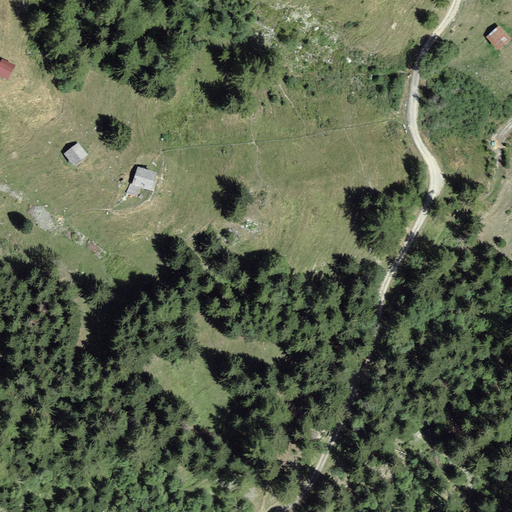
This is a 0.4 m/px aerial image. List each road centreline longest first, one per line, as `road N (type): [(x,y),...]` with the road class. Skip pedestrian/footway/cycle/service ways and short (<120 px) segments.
road 1 (track): [(277,511),(330,445),(372,345),(381,288),(431,192),(432,172),(409,119),(424,61),(457,0)]
road 2 (track): [(372,345),(453,219),(496,183),(497,145),(511,127)]
